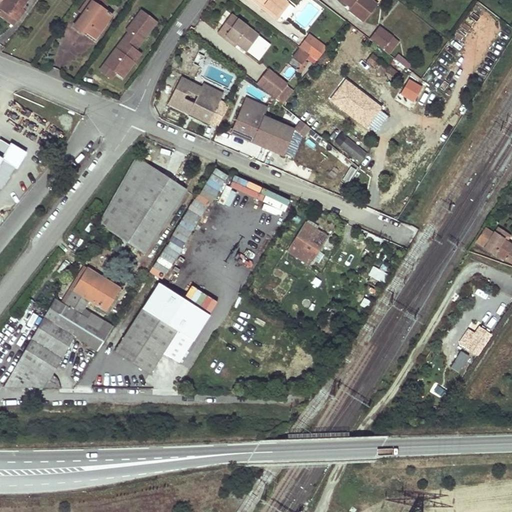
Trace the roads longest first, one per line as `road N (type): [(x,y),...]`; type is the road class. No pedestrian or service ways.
road 1 (track): [(511,282),(479,272),(462,278),(317,511)]
road 2 (secondary): [(207,454),(511,443)]
road 3 (residential): [(408,234),(132,118)]
road 4 (unclassified): [(0,395),(295,400)]
road 5 (residential): [(132,118),(0,300)]
road 6 (secondary): [(0,478),(207,454)]
road 7 (secondary): [(207,454),(0,456)]
road 8 (residential): [(132,118),(0,63)]
road 9 (residential): [(197,0),(132,118)]
